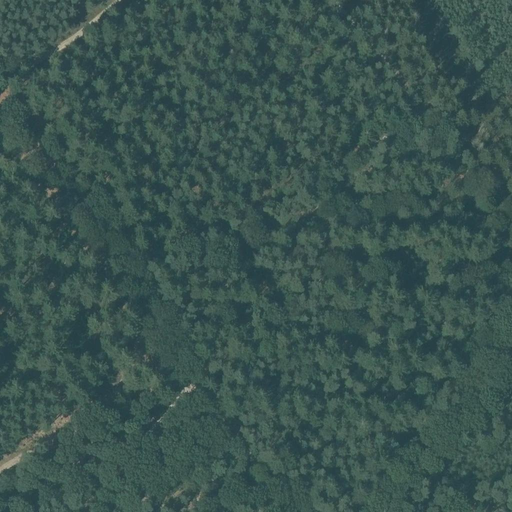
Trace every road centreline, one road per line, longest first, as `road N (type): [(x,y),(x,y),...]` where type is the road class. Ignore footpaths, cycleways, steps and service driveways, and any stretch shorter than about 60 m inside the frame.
road 1 (track): [(305,511),(188,388),(84,210),(0,119)]
road 2 (track): [(0,319),(105,275),(127,278),(421,107)]
road 3 (track): [(0,469),(94,408),(121,376),(138,333),(134,289)]
road 4 (track): [(379,511),(511,342)]
road 5 (track): [(65,511),(188,388)]
road 6 (track): [(0,77),(61,44),(114,0)]
road 7 (track): [(421,107),(342,11)]
